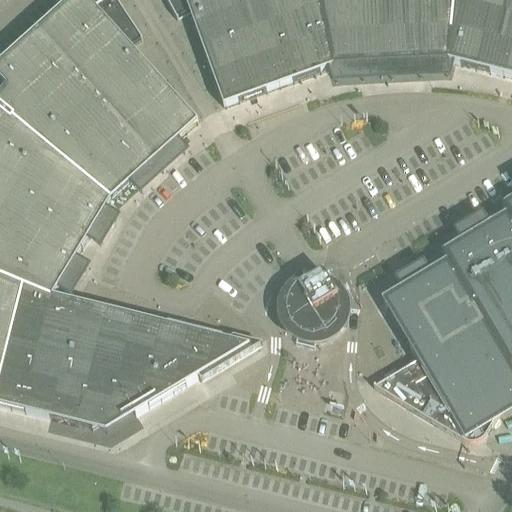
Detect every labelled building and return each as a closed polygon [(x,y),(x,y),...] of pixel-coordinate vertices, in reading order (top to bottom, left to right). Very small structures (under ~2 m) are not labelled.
[(0,111),(111,204),(198,126),(131,52),(143,44),(114,0),(111,0),(95,11),(84,0),(75,0),(0,68),(0,82),(7,90),(0,98),(0,111)] [(411,67),(448,65),(506,79),(511,81),(511,0),(164,0),(177,23),(190,16),(224,111),(280,91),(334,71),(410,43),(411,67)] [(0,205),(80,255),(111,204),(0,111),(0,205)] [(80,255),(0,205),(0,263),(58,292),(80,255)] [(450,270),(453,269),(511,369),(511,221),(510,222),(445,261),(450,270)] [(0,328),(47,311),(58,292),(0,263),(0,328)] [(385,309),(418,365),(499,419),(511,411),(511,369),(453,269),(450,270),(385,309)] [(285,328),(287,331),(289,334),(291,336),(293,338),(295,340),(297,342),(300,343),(303,344),(306,345),(309,346),(312,346),(315,347),(318,346),(321,346),(323,345),(326,344),(329,343),(332,341),(334,339),(336,337),(338,335),(340,333),(342,330),(343,328),(344,325),(345,323),(345,320),(346,317),(346,314),(345,306),(342,299),(341,298),(338,300),(324,276),(301,290),(298,287),(296,289),(293,291),(291,293),(289,295),(287,298),(286,301),(284,304),(284,307),(283,310),(283,313),(283,316),(283,319),(283,322),(284,325),(285,328)] [(47,311),(0,328),(0,409),(107,436),(231,362),(227,359),(224,356),(220,354),(216,352),(212,350),(208,348),(204,347),(199,346),(195,345),(191,344),(186,344),(182,344),(177,344),(172,344),(168,344),(163,343),(158,342),(153,340),(149,339),(144,337),(140,334),(136,332),(132,330),(127,328),(122,326),(118,325),(113,324),(108,323),(103,323),(98,323),(88,324),(83,323),(78,323),(73,322),(68,321),(63,320),(59,318),(47,311)] [(499,419),(418,365),(377,390),(375,389),(374,391),(463,445),(465,446),(467,447),(469,447),(471,448),(474,448),(476,447),(478,447),(480,446),(482,444),(484,443),(485,441),(487,440),(499,419)]
